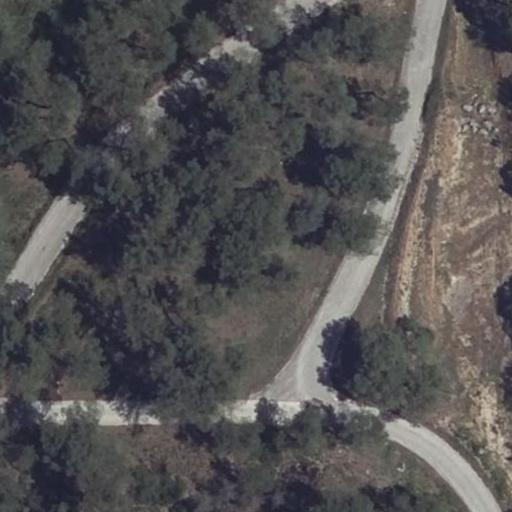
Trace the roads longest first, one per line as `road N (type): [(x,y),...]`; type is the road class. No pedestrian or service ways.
road 1 (unclassified): [(292,404),(362,267),(436,0)]
road 2 (unclassified): [(0,413),(292,404)]
road 3 (unclassified): [(489,511),(460,464),(292,404)]
